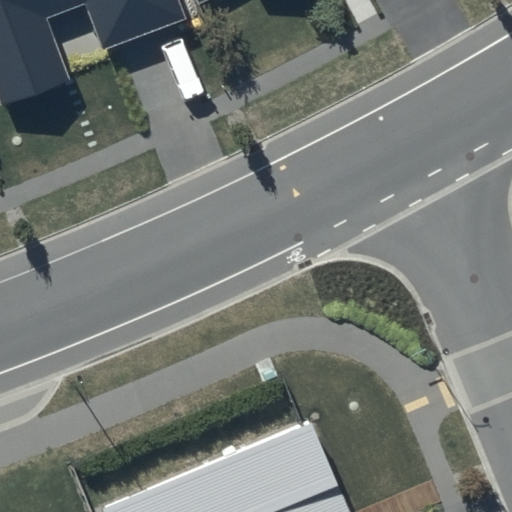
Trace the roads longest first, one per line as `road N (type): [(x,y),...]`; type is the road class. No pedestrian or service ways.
road 1 (residential): [(0,328),(200,246),(422,134)]
road 2 (residential): [(422,134),(511,363)]
